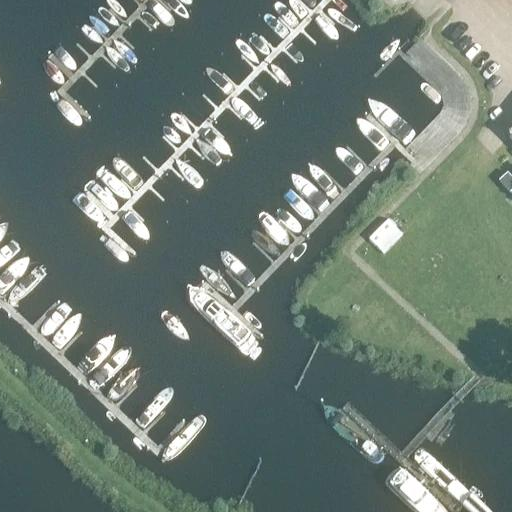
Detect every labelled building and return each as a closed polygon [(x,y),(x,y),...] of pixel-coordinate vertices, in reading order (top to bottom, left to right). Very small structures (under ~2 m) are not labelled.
[(131,0),(70,0),(64,7),(149,91),(186,53),(131,0)] [(207,0),(131,0),(186,53),(223,15),(207,0)] [(207,0),(223,15),(238,0),(207,0)] [(282,0),(238,0),(223,15),(309,99),(346,62),(282,0)] [(358,0),(282,0),(346,62),(383,24),(358,0)] [(64,7),(27,45),(112,129),(149,91),(64,7)] [(223,15),(186,53),(272,137),(309,99),(223,15)] [(186,53),(149,91),(235,175),(272,137),(186,53)] [(149,91),(112,129),(198,213),(235,175),(149,91)] [(511,167),(509,165),(503,171),(502,171),(511,180),(511,167)]
